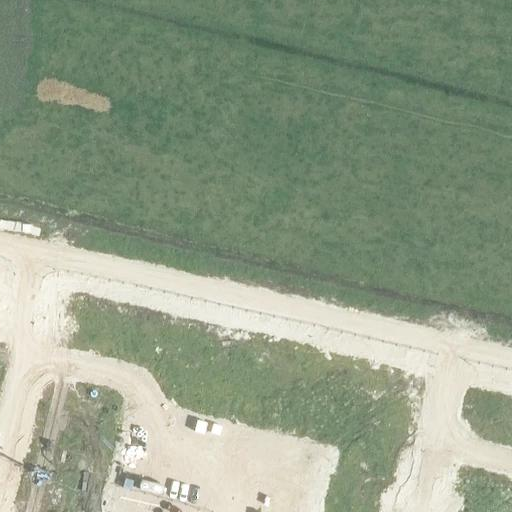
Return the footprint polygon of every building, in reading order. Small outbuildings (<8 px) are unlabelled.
[(64,323),(58,348),(72,351),(74,342),(99,348),(110,303),(98,300),(97,303),(83,300),(77,326),(64,323)] [(110,303),(99,348),(124,353),(122,363),(136,366),(142,341),(128,338),(134,312),(121,309),(122,306),(110,303)] [(157,345),(152,369),(166,373),(168,363),(193,369),(202,327),(177,321),(171,348),(157,345)] [(202,327),(193,369),(218,375),(216,384),(230,387),(236,363),(222,360),(228,333),(202,327)] [(251,366),(245,391),(259,394),(261,385),(286,391),(296,349),(271,343),(265,369),(251,366)] [(296,349),(286,391),(312,396),(309,406),(323,409),(329,384),(316,381),(322,354),(296,349)] [(346,376),(340,401),(366,407),(369,395),(415,405),(421,377),(418,377),(419,374),(405,371),(404,373),(375,367),(371,382),(346,376)] [(42,385),(37,406),(74,414),(79,393),(42,385)] [(472,394),(468,412),(470,413),(469,418),(511,427),(511,432),(510,440),(511,440),(511,398),(476,390),(474,395),(472,394)] [(70,432),(74,414),(37,406),(33,423),(70,432)] [(109,422),(121,425),(123,417),(111,414),(109,422)] [(121,425),(109,422),(108,430),(119,433),(121,425)] [(29,441),(66,449),(70,432),(33,423),(29,441)] [(25,458),(62,467),(66,449),(29,441),(25,458)] [(377,442),(372,460),(410,469),(414,450),(377,442)] [(103,449),(101,457),(113,460),(115,452),(103,449)] [(111,468),(113,460),(101,457),(99,465),(111,468)] [(20,478),(57,487),(62,467),(25,458),(20,478)] [(361,475),(361,476),(398,484),(398,485),(406,487),(410,469),(372,460),(369,477),(361,475)] [(332,461),(330,469),(341,471),(343,463),(332,461)] [(330,469),(328,477),(339,479),(341,471),(330,469)] [(449,469),(445,487),(482,496),(487,477),(449,469)] [(361,476),(357,493),(394,502),(398,485),(398,484),(361,476)] [(20,478),(16,498),(53,506),(57,487),(20,478)] [(93,495),(104,497),(106,490),(95,487),(93,495)] [(441,505),(456,509),(457,508),(473,511),(478,511),(482,496),(445,487),(441,505)] [(357,493),(353,511),(357,511),(391,511),(394,502),(357,493)] [(104,497),(93,495),(91,503),(103,505),(104,497)] [(324,496),(322,504),(333,506),(335,498),(324,496)] [(51,511),(53,506),(16,498),(12,511),(51,511)]
